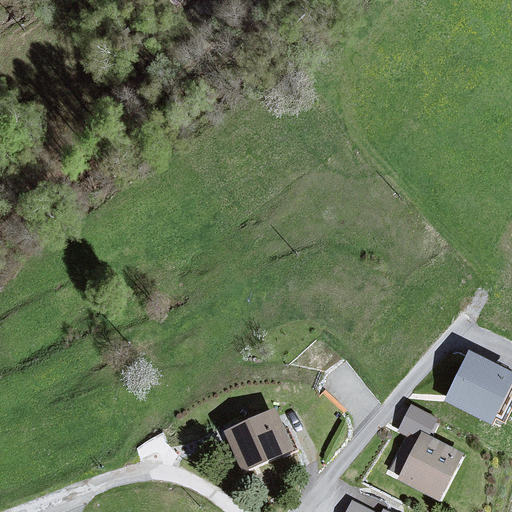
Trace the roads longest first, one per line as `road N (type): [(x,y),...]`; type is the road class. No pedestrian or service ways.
road 1 (track): [(297,511),(476,314),(491,287),(351,134),(335,102),(341,66),(394,0)]
road 2 (track): [(215,497),(175,476),(75,489),(14,511)]
